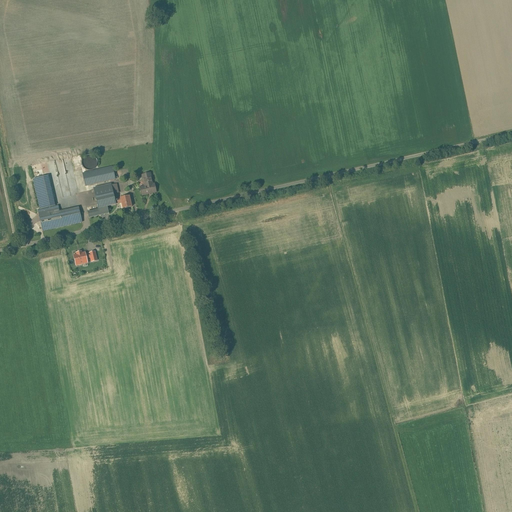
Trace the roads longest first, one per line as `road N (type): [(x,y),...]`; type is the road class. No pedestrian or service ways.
road 1 (unclassified): [(511,131),(0,247)]
road 2 (track): [(324,174),(392,419)]
